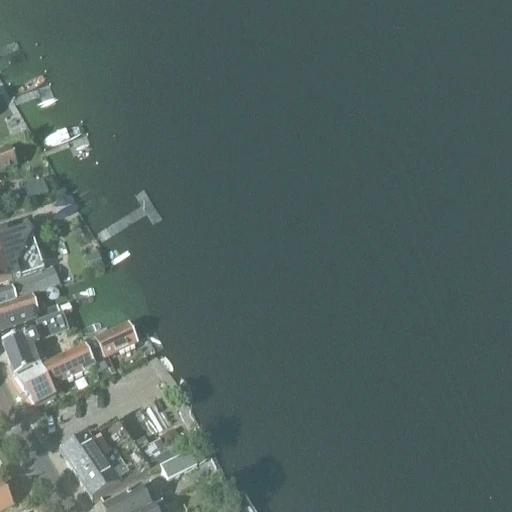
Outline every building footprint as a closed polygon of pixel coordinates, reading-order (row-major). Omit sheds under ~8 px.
[(10,152),(0,155),(0,177),(17,171),(10,152)] [(43,183),(24,190),(30,205),(48,198),(43,183)] [(29,231),(9,238),(0,240),(0,287),(43,273),(29,231)] [(51,270),(18,285),(25,301),(33,298),(58,286),(51,270)] [(12,290),(0,294),(0,308),(18,302),(25,301),(18,285),(12,290)] [(0,308),(0,338),(36,325),(39,324),(36,317),(39,315),(33,298),(25,301),(18,302),(0,308)] [(43,314),(38,317),(40,324),(59,317),(56,309),(43,314)] [(34,335),(2,347),(15,381),(33,372),(33,370),(45,366),(37,343),(51,338),(49,333),(64,328),(60,316),(59,317),(40,324),(39,324),(36,325),(39,335),(35,336),(34,335)] [(18,381),(15,382),(34,410),(51,401),(46,392),(81,376),(87,373),(92,371),(95,378),(96,379),(106,375),(108,374),(109,373),(108,373),(108,371),(105,365),(104,363),(107,361),(137,347),(134,341),(128,327),(96,342),(95,343),(94,343),(95,343),(83,349),(76,352),(70,355),(68,356),(40,369),(18,381)] [(59,458),(92,506),(187,455),(181,444),(165,453),(159,443),(148,449),(144,441),(131,449),(115,426),(116,426),(115,425),(87,442),(59,458)] [(159,470),(167,485),(196,469),(188,455),(187,455),(159,470)] [(0,487),(0,511),(4,511),(12,508),(11,506),(12,504),(8,496),(6,496),(1,487),(0,487)] [(148,511),(160,506),(150,487),(102,511),(148,511)]
